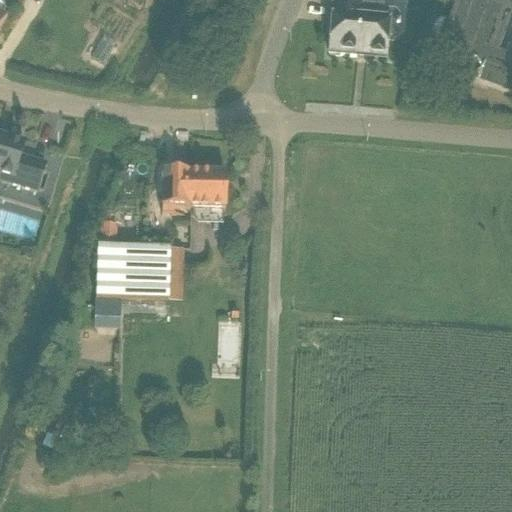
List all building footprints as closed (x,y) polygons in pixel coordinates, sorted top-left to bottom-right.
[(139,13),(146,1),(145,0),(130,0),(127,5),(139,13)] [(333,0),(333,9),(329,57),(356,59),(356,55),(369,56),(371,59),(373,61),(379,61),(382,60),(384,57),(386,57),(387,43),(388,38),(393,39),(399,33),(400,22),(395,15),(382,14),(361,11),(361,0),(333,0)] [(439,55),(434,69),(511,96),(511,57),(498,53),(507,25),(503,24),(510,0),(459,0),(440,56),(439,55)] [(418,46),(387,43),(386,57),(417,60),(418,46)] [(0,183),(38,195),(46,168),(20,160),(25,146),(0,138),(0,183)] [(190,177),(162,177),(161,218),(174,218),(174,213),(189,213),(190,177)] [(226,178),(190,177),(189,213),(191,213),(191,220),(197,227),(222,227),(222,214),(225,214),(226,178)] [(110,246),(112,228),(101,227),(99,250),(116,252),(116,246),(110,246)] [(31,264),(34,254),(21,251),(19,261),(31,264)] [(168,316),(169,253),(115,252),(96,251),(95,327),(121,328),(121,315),(168,316)] [(51,421),(45,437),(59,442),(65,426),(51,421)]
